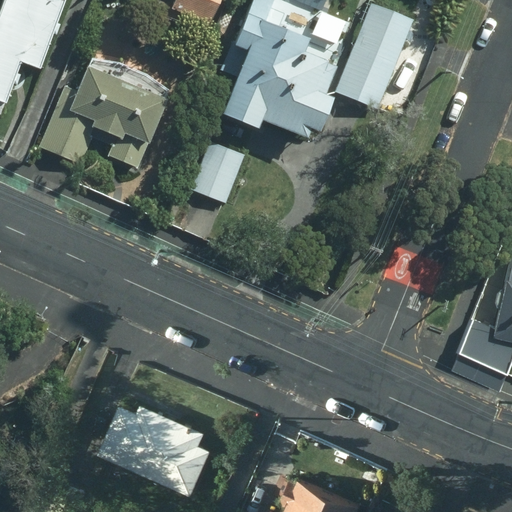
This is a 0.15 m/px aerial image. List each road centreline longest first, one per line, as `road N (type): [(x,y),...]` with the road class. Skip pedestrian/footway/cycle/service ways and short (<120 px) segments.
road 1 (tertiary): [(364,385),(0,222)]
road 2 (residential): [(511,22),(364,385)]
road 3 (tertiary): [(511,450),(364,385)]
